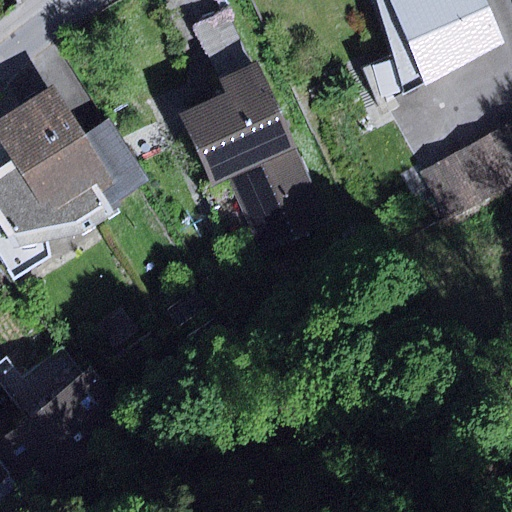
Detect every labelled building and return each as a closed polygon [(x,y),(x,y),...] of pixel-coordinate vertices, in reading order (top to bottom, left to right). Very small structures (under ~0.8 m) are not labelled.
[(504,43),(483,0),(374,0),(403,94),(504,43)] [(195,28),(220,82),(254,67),(228,13),(195,28)] [(227,95),(182,115),(215,187),(230,180),(264,255),(332,225),(259,64),(254,67),(220,82),(227,95)] [(0,256),(15,279),(50,256),(47,240),(85,233),(117,212),(114,207),(105,194),(120,184),(87,134),(55,85),(0,121),(0,256)] [(110,119),(87,134),(120,184),(105,194),(114,207),(152,183),(110,119)] [(511,122),(488,136),(511,176),(511,122)] [(511,176),(488,136),(455,155),(482,201),(511,183),(511,176)] [(455,155),(425,173),(451,219),(482,201),(455,155)] [(0,439),(0,465),(30,499),(131,420),(62,346),(24,376),(7,358),(0,362),(0,383),(27,419),(0,439)] [(0,439),(0,438),(0,511),(14,511),(30,499),(0,465),(0,439)]
